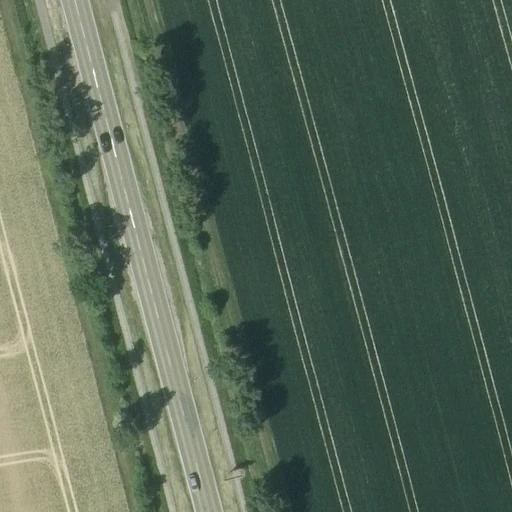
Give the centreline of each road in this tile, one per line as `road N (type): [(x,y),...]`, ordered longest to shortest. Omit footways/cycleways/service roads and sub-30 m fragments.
road 1 (primary): [(208,511),(73,0)]
road 2 (track): [(282,511),(149,0)]
road 3 (track): [(0,0),(126,511)]
